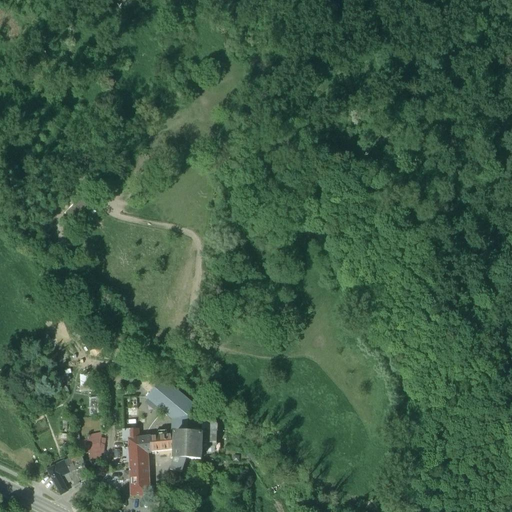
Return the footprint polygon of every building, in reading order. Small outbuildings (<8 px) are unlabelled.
[(88,197),(64,220),(74,230),(98,206),(88,197)] [(192,405),(163,379),(148,397),(147,397),(173,419),(173,436),(176,435),(188,434),(192,405)] [(137,398),(123,398),(124,431),(139,429),(137,398)] [(218,425),(203,414),(203,433),(202,443),(216,444),(218,425)] [(139,429),(124,431),(124,441),(130,441),(130,440),(139,439),(139,429)] [(159,437),(139,439),(139,452),(140,453),(148,452),(175,450),(176,435),(173,436),(168,436),(168,431),(159,432),(159,437)] [(203,433),(188,434),(186,459),(201,460),(202,443),(203,433)] [(176,435),(175,450),(175,459),(186,459),(188,434),(176,435)] [(101,437),(80,443),(83,453),(104,453),(104,447),(100,444),(101,437)] [(139,439),(130,440),(130,441),(130,454),(139,452),(139,439)] [(139,452),(130,454),(131,477),(140,477),(140,453),(139,452)] [(140,477),(149,477),(148,452),(140,453),(140,477)] [(82,454),(65,462),(70,473),(75,470),(75,468),(85,465),(82,454)] [(186,459),(175,459),(172,471),(181,473),(186,459)] [(68,492),(60,478),(70,473),(65,462),(48,470),(61,495),(68,492)] [(87,470),(80,473),(84,482),(88,479),(88,473),(87,470)] [(76,471),(70,474),(72,478),(70,479),(75,487),(80,484),(76,471)] [(150,492),(149,477),(140,477),(131,477),(132,496),(150,496),(150,492)]
